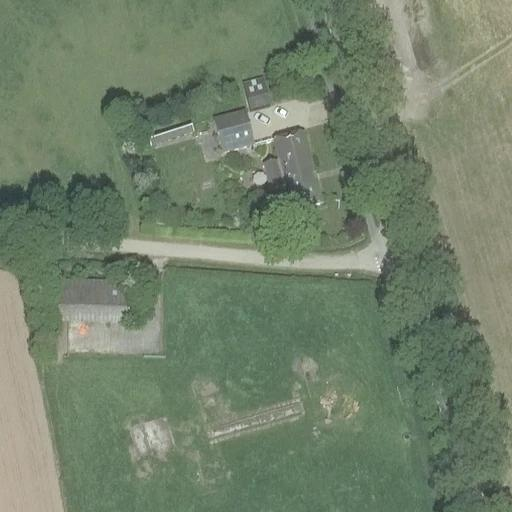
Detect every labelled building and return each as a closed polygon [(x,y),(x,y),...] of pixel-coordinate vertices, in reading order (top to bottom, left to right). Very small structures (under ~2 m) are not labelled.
[(269,109),(261,82),(242,87),(249,114),(269,109)] [(245,116),(212,124),(221,158),(254,149),(245,116)] [(206,121),(192,124),(196,137),(209,133),(206,121)] [(188,123),(145,137),(150,151),(193,136),(188,123)] [(324,207),(306,135),(274,142),(279,164),(264,168),(270,194),(289,189),(296,214),(324,207)] [(279,197),(266,199),(269,211),(281,208),(279,197)] [(172,220),(157,219),(157,229),(171,230),(172,220)] [(49,285),(49,330),(130,330),(131,286),(49,285)]
